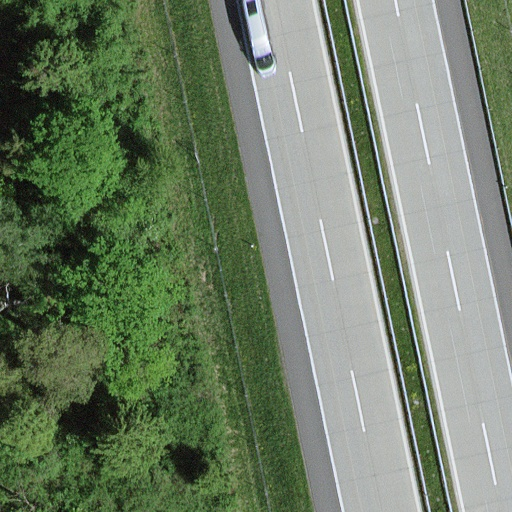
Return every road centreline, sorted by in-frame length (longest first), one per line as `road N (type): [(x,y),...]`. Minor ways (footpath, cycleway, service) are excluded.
road 1 (motorway): [(273,0),(378,511)]
road 2 (motorway): [(496,511),(391,0)]
